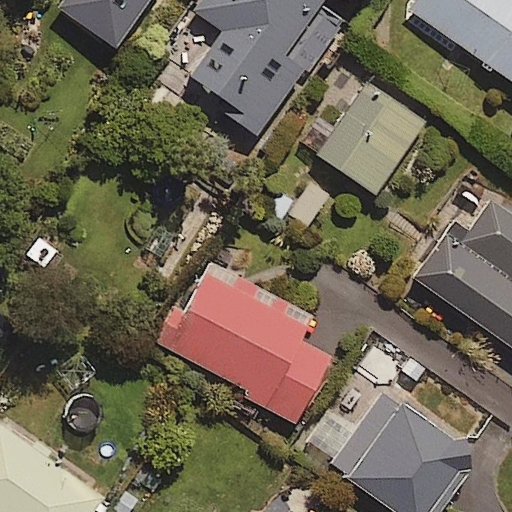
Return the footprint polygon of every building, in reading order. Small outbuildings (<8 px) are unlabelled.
[(133,0),(145,8),(150,0),(133,0)] [(260,141),(306,76),(314,83),(323,71),(329,75),(355,38),(322,15),(332,0),(207,0),(197,16),(226,37),(194,83),(228,108),(223,115),(260,141)] [(511,0),(423,0),(413,14),(511,84),(511,0)] [(426,132),(368,90),(320,158),(377,199),(426,132)] [(511,350),(511,220),(494,207),(470,240),(457,231),(419,284),(511,350)] [(175,308),(154,343),(248,397),(245,401),(297,431),(335,365),(306,348),(319,325),(212,263),(183,312),(175,308)] [(448,511),(481,466),(385,398),(333,472),(390,511),(448,511)] [(101,511),(107,504),(0,428),(0,511),(101,511)]
